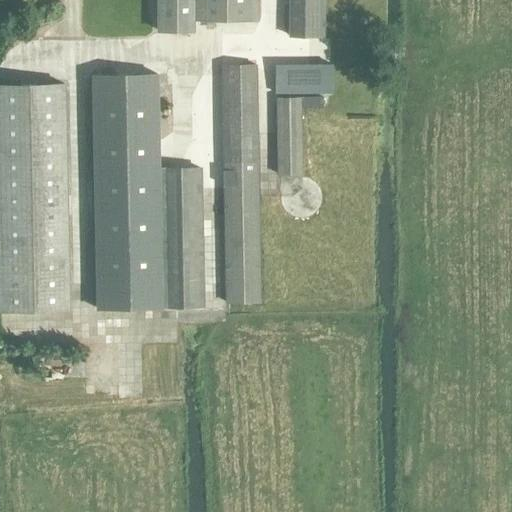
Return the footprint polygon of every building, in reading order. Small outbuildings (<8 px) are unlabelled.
[(257,18),(257,0),(158,0),(158,30),(194,30),(194,18),(257,18)] [(324,0),(289,0),(289,36),(324,37),(324,0)] [(276,93),(333,92),(333,64),(275,64),(276,93)] [(260,302),(256,65),(222,65),(226,302),(260,302)] [(158,74),(93,75),(97,307),(162,306),(182,306),(202,306),(204,306),(201,167),(160,168),(160,166),(158,74)] [(0,84),(0,309),(70,308),(69,307),(65,83),(0,84)] [(301,98),(301,109),(323,107),(323,97),(301,98)] [(301,98),(277,98),(278,174),(302,174),(301,109),(301,98)]
